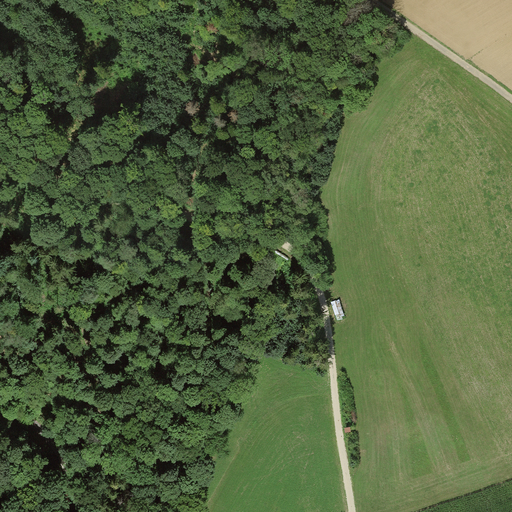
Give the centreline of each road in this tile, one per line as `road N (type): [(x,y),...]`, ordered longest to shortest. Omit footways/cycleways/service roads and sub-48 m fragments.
road 1 (track): [(0,159),(80,194),(272,241),(295,255),(325,307),(349,511)]
road 2 (track): [(369,0),(511,101)]
road 3 (track): [(0,414),(20,418),(50,442),(70,511)]
